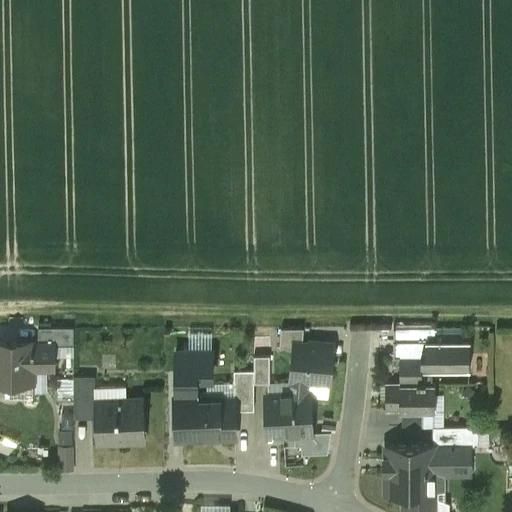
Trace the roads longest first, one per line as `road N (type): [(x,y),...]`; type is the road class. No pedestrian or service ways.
road 1 (track): [(0,317),(511,317)]
road 2 (residential): [(0,489),(208,481),(336,507)]
road 3 (residential): [(336,507),(362,317)]
